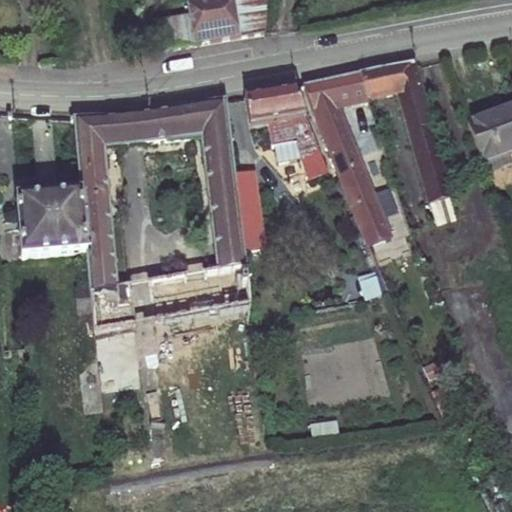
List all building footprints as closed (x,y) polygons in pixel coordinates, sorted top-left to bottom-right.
[(194,48),(264,35),(266,0),(224,0),(187,6),(189,18),(194,48)] [(189,18),(183,19),(188,48),(194,48),(189,18)] [(183,19),(153,24),(158,53),(188,48),(183,19)] [(397,96),(429,208),(451,200),(413,67),(379,74),(387,98),(397,96)] [(360,77),(369,103),(387,98),(379,74),(360,77)] [(319,135),(367,249),(391,241),(383,223),(382,224),(339,110),(369,103),(360,77),(302,89),(319,135)] [(250,131),(269,128),(273,147),(297,144),(301,160),(301,163),(310,182),(328,174),(293,91),(244,100),(250,131)] [(202,141),(218,273),(150,286),(156,325),(249,308),(250,308),(246,276),(234,176),(225,104),(138,118),(143,148),(202,141)] [(485,176),(511,166),(511,163),(509,156),(511,154),(511,109),(466,126),(485,176)] [(120,121),(124,150),(143,148),(138,118),(120,121)] [(131,289),(118,291),(104,152),(124,150),(120,121),(74,122),(82,197),(87,255),(91,292),(93,312),(96,336),(138,328),(131,289)] [(273,147),(275,165),(301,160),(297,144),(273,147)] [(234,176),(246,276),(271,272),(259,173),(234,176)] [(16,203),(22,262),(87,255),(82,197),(16,203)] [(451,200),(429,208),(434,226),(457,219),(451,200)] [(360,285),(366,302),(381,298),(376,280),(360,285)] [(131,289),(138,328),(156,325),(150,286),(131,289)] [(78,293),(80,313),(93,312),(91,292),(78,293)] [(314,314),(316,325),(335,321),(333,311),(314,314)] [(310,428),(312,440),(338,437),(337,424),(310,428)]
